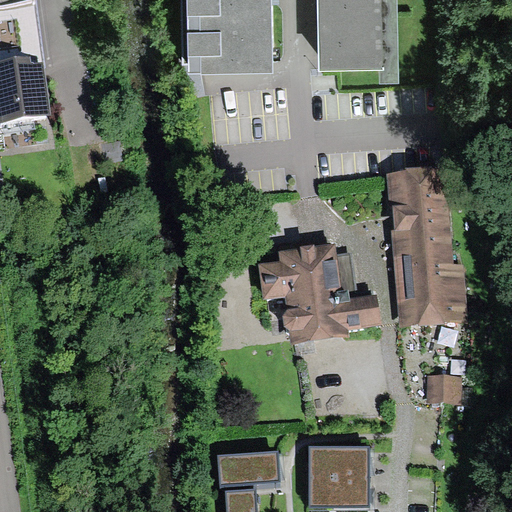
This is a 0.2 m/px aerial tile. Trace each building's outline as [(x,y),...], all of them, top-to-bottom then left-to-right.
[(276,0),(183,0),(184,63),(277,62),(276,0)] [(322,0),(323,63),(383,62),(383,75),(403,75),(401,0),(322,0)] [(31,3),(0,7),(0,130),(45,124),(37,71),(41,70),(31,3)] [(446,168),(386,173),(400,327),(469,321),(463,260),(454,261),(446,168)] [(382,331),(378,302),(351,305),(350,300),(343,301),(338,259),(337,251),(334,251),(333,243),(281,251),(283,260),(263,263),(264,271),(259,272),(265,307),(286,304),(289,319),(282,325),(283,337),(290,339),(292,354),(351,345),(349,336),(382,331)] [(463,380),(430,379),(429,407),(462,408),(463,380)] [(369,456),(314,457),(314,511),(370,510),(369,456)] [(279,461),(222,465),(224,492),(281,488),(279,461)] [(257,511),(257,499),(231,500),(231,511),(257,511)]
